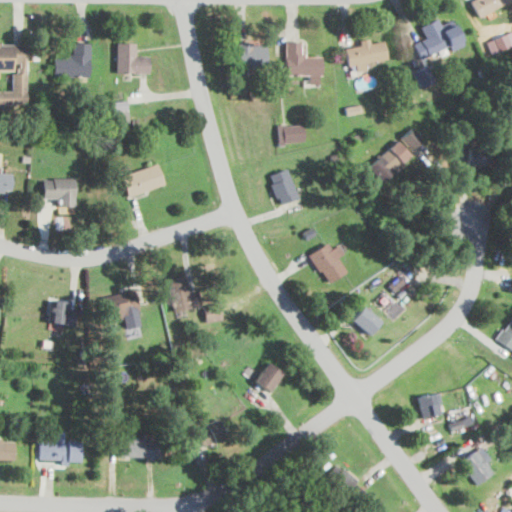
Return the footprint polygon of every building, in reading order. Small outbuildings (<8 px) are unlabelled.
[(470,0),(479,16),(507,0),(470,0)] [(420,59),(461,41),(452,20),(441,25),(437,17),(419,25),(424,37),(413,42),(420,59)] [(387,59),(381,35),(344,44),(349,68),(387,59)] [(26,43),(1,43),(1,36),(0,36),(0,69),(12,69),(12,89),(0,89),(0,106),(27,106),(26,43)] [(284,40),(284,74),(308,74),(308,81),(321,81),(321,54),(303,54),(303,40),(284,40)] [(53,75),(89,75),(89,41),(72,41),(72,54),(53,54),(53,75)] [(147,71),(147,52),(136,52),(137,41),(116,41),(115,71),(147,71)] [(265,65),(265,41),(237,41),(237,65),(265,65)] [(128,122),(127,99),(111,100),(112,122),(128,122)] [(347,114),(361,111),(359,103),(345,106),(347,114)] [(302,141),(302,123),(277,123),(277,141),(302,141)] [(401,136),(410,147),(421,138),(411,127),(401,136)] [(410,154),(396,139),(367,166),(382,181),(410,154)] [(466,164),(492,164),(492,145),(466,145),(466,164)] [(121,174),(128,194),(163,183),(156,162),(121,174)] [(268,173),(277,203),(296,197),(288,167),(268,173)] [(11,170),(0,170),(0,190),(10,190),(11,170)] [(73,176),(42,176),(42,196),(73,196),(73,176)] [(327,282),(346,269),(338,257),(343,254),(331,238),(307,254),(327,282)] [(165,278),(174,311),(196,305),(186,272),(165,278)] [(108,319),(138,312),(133,288),(103,295),(108,319)] [(48,321),(73,324),(75,301),(51,299),(48,321)] [(203,309),(207,321),(221,317),(217,304),(203,309)] [(350,318),(369,334),(381,320),(362,304),(350,318)] [(495,352),(511,357),(511,354),(511,318),(506,316),(497,340),(498,341),(495,352)] [(268,391),(283,371),(267,360),(253,380),(268,391)] [(454,405),(467,403),(465,387),(452,389),(454,405)] [(420,416),(440,412),(436,391),(416,395),(420,416)] [(201,447),(226,434),(216,414),(191,427),(201,447)] [(450,430),(472,423),(470,415),(448,422),(450,430)] [(53,461),(80,461),(80,440),(63,440),(63,430),(53,430),(53,461)] [(154,456),(154,436),(119,436),(119,456),(154,456)] [(14,437),(0,437),(0,459),(14,459),(14,437)] [(473,484),(495,469),(480,446),(457,461),(473,484)] [(348,500),(363,489),(341,460),(327,471),(348,500)]
